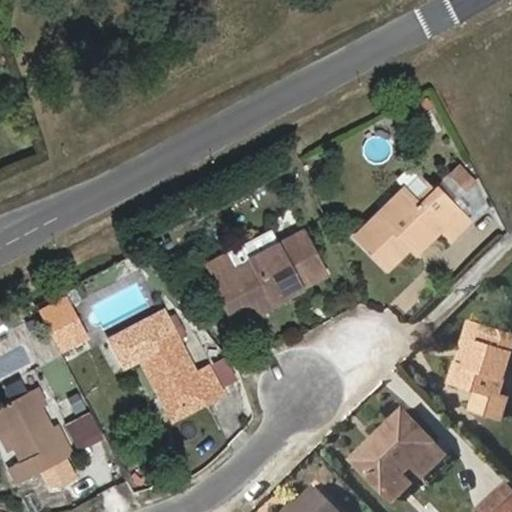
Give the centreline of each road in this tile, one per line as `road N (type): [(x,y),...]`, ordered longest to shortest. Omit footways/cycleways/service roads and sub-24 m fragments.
road 1 (tertiary): [(0,254),(469,0)]
road 2 (residential): [(311,386),(267,453),(209,502),(181,511)]
